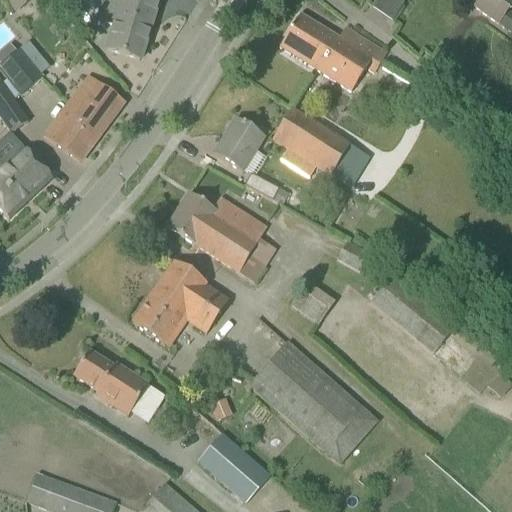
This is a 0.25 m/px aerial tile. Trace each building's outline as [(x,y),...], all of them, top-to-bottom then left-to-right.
[(10,0),(18,11),(32,0),(10,0)] [(139,63),(158,0),(104,0),(97,23),(114,28),(106,53),(139,63)] [(378,0),(373,9),(393,23),(409,0),(378,0)] [(511,7),(511,0),(459,0),(498,27),(511,7)] [(511,17),(506,16),(502,33),(511,35),(511,17)] [(299,17),(279,50),(351,95),(367,70),(375,74),(386,56),(345,30),(339,41),(299,17)] [(0,73),(21,99),(44,80),(21,51),(0,67),(0,73)] [(123,106),(88,80),(44,139),(79,165),(123,106)] [(0,85),(0,120),(11,136),(27,125),(0,85)] [(329,178),(349,147),(291,111),(271,142),(329,178)] [(242,176),(263,140),(235,122),(212,157),(242,176)] [(51,181),(22,151),(0,172),(0,213),(8,222),(51,181)] [(272,203),(278,192),(250,177),(244,188),(272,203)] [(219,205),(214,213),(188,196),(167,230),(238,274),(237,275),(255,286),(265,270),(248,259),(264,233),(219,205)] [(197,301),(206,287),(174,265),(132,327),(164,349),(183,321),(206,337),(220,317),(197,301)] [(393,277),(370,304),(434,357),(457,329),(393,277)] [(289,308),(318,327),(334,302),(305,284),(289,308)] [(379,424),(289,345),(250,389),(341,467),(379,424)] [(96,399),(129,419),(147,388),(114,368),(112,371),(88,355),(73,379),(98,395),(96,399)] [(198,465),(245,506),(271,477),(223,436),(198,465)] [(36,477),(25,505),(43,511),(113,511),(115,507),(36,477)] [(193,511),(163,486),(141,511),(193,511)]
